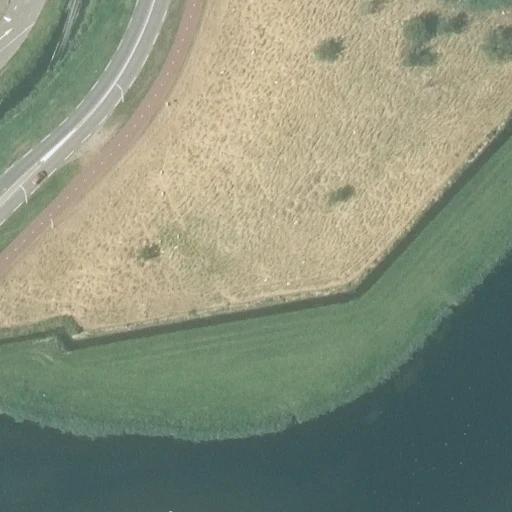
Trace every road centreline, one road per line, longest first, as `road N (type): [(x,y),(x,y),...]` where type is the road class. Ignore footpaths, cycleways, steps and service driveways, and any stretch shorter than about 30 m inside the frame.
road 1 (secondary): [(0,215),(49,168),(114,84)]
road 2 (secondary): [(114,84),(0,189)]
